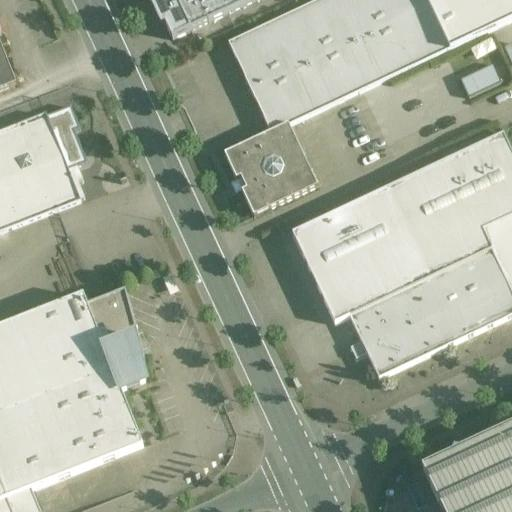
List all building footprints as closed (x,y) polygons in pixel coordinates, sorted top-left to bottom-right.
[(175,0),(176,0),(157,8),(172,43),(263,0),(175,0)] [(289,129),(451,53),(425,0),(329,0),(230,47),(271,136),(289,128),(289,129)] [(511,0),(425,0),(451,53),(511,24),(511,0)] [(0,94),(16,88),(0,46),(0,44),(6,39),(2,28),(0,23),(0,94)] [(494,67),(463,81),(470,98),(501,84),(494,67)] [(71,111),(47,121),(80,204),(85,202),(79,187),(84,186),(78,171),(88,167),(76,134),(80,133),(71,111)] [(0,237),(81,206),(80,204),(47,121),(46,118),(0,136),(0,237)] [(271,136),(225,158),(237,183),(241,181),(247,193),(242,195),(254,220),(314,192),(318,190),(289,129),(289,128),(271,136)] [(511,156),(504,139),(388,193),(430,283),(470,264),(460,244),(502,225),(511,220),(511,156)] [(335,327),(350,320),(430,283),(388,193),(293,237),(335,327)] [(511,220),(502,225),(511,245),(492,254),(511,296),(511,220)] [(511,245),(502,225),(460,244),(470,264),(492,254),(511,245)] [(430,283),(350,320),(362,346),(351,351),(356,363),(367,358),(379,383),(409,369),(511,320),(511,296),(492,254),(430,283)] [(89,309),(85,298),(0,332),(0,511),(39,511),(32,495),(144,450),(122,395),(146,385),(140,366),(135,346),(139,344),(139,343),(127,294),(89,309)] [(139,344),(135,346),(140,366),(144,363),(144,360),(152,357),(143,342),(139,343),(139,344)] [(511,511),(511,430),(423,472),(441,511),(511,511)]
